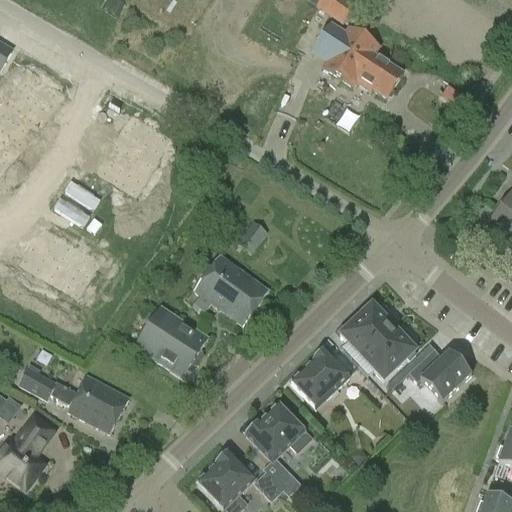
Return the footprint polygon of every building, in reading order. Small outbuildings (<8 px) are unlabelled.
[(346,0),(322,0),(316,9),(316,11),(330,20),(343,29),(357,7),(346,0)] [(387,102),(403,78),(373,59),(379,51),(349,31),(322,71),(352,91),(355,86),(371,96),(373,93),(387,102)] [(27,74),(0,107),(0,114),(28,137),(58,99),(27,74)] [(0,114),(0,172),(28,137),(0,114)] [(132,122),(106,168),(138,186),(164,141),(132,122)] [(511,195),(486,230),(511,249),(511,195)] [(268,237),(253,226),(236,248),(251,259),(268,237)] [(42,236),(24,267),(69,294),(88,263),(42,236)] [(194,295),(200,299),(191,311),(203,320),(211,308),(242,331),(268,295),(221,260),(194,295)] [(371,310),(339,340),(383,386),(415,356),(371,310)] [(133,351),(160,368),(182,383),(208,342),(161,311),(133,351)] [(315,414),(350,381),(324,354),(311,366),(312,366),(290,387),(315,414)] [(421,356),(383,392),(387,396),(424,360),(421,356)] [(429,359),(405,382),(414,391),(418,388),(439,410),(468,382),(446,359),(437,367),(429,359)] [(87,380),(77,398),(56,387),(56,388),(33,376),(35,372),(29,369),(18,390),(48,406),(51,400),(69,411),(67,415),(109,438),(129,403),(87,380)] [(8,401),(0,412),(0,420),(8,426),(20,409),(8,401)] [(278,410),(259,429),(257,428),(246,439),(272,466),(289,449),(295,455),(309,442),(303,436),(278,410)] [(38,462),(56,435),(33,419),(14,443),(11,441),(0,455),(0,481),(25,499),(47,468),(38,462)] [(511,473),(511,434),(510,434),(503,453),(499,451),(495,463),(499,464),(497,468),(511,473)] [(366,462),(361,456),(355,456),(349,462),(358,470),(366,462)] [(216,470),(197,489),(218,511),(242,511),(245,510),(236,501),(253,484),(227,457),(215,469),(216,470)] [(266,477),(265,477),(288,501),(299,490),(283,472),(271,483),(266,477)] [(288,501),(265,477),(254,489),(271,506),(282,495),(288,501)] [(511,511),(511,507),(487,498),(483,507),(479,506),(477,511),(511,511)]
